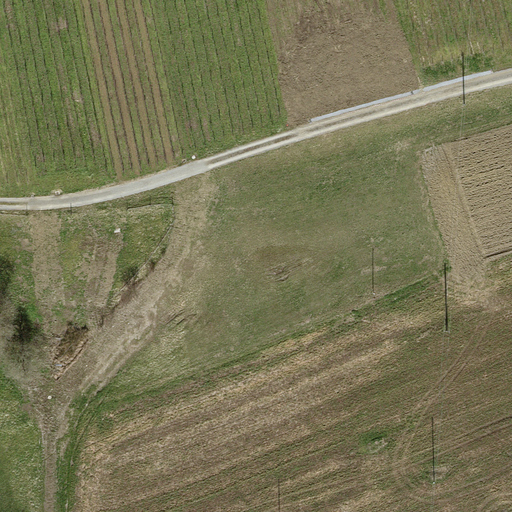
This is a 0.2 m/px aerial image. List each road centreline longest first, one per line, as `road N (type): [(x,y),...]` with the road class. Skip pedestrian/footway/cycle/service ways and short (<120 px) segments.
road 1 (track): [(54,511),(56,416),(180,269),(190,167)]
road 2 (track): [(190,167),(511,79)]
road 3 (track): [(190,167),(122,194),(0,201)]
